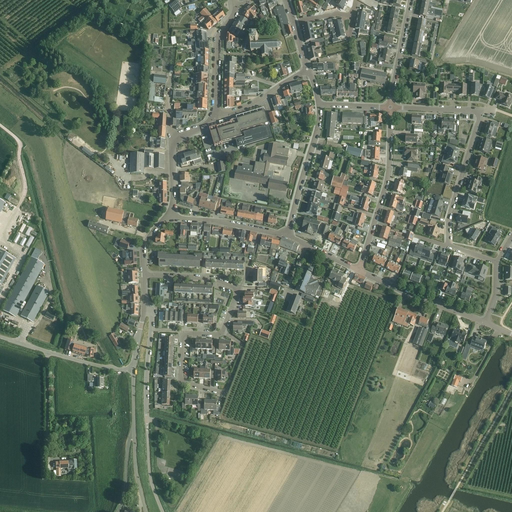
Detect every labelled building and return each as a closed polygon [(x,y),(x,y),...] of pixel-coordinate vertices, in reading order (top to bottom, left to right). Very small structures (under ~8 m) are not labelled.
[(268,4),(266,0),(260,0),(259,1),(260,6),(259,6),(261,12),(262,11),(262,13),(265,13),(264,8),(265,8),(264,5),(268,4)] [(276,0),(266,0),(268,4),(269,9),(274,8),(279,7),(277,2),(276,0)] [(338,0),(335,0),(335,1),(337,2),(335,5),(343,10),(346,5),(338,0)] [(182,8),(178,3),(171,9),(175,14),(182,8)] [(299,15),(307,13),(306,9),(307,7),(303,4),(302,4),(301,3),(296,4),(299,15)] [(422,4),(421,10),(434,13),(435,10),(431,9),(432,6),(429,6),(429,5),(422,4)] [(247,18),(251,21),(251,20),(252,20),(257,16),(254,12),(256,10),(252,5),(245,11),(243,16),(247,18)] [(275,9),(276,10),(278,15),(284,36),(288,35),(286,28),(289,27),(283,6),(275,9)] [(213,27),(217,23),(205,9),(200,14),(204,19),(200,23),(203,26),(204,25),(208,30),(213,26),(213,27)] [(218,23),(225,17),(221,9),(213,17),(218,23)] [(358,13),(357,18),(368,20),(369,16),(371,16),(371,12),(362,10),(362,13),(362,14),(358,13)] [(236,21),(229,32),(235,36),(237,37),(243,26),(246,27),(249,22),(242,17),(238,23),(236,21)] [(357,18),(356,24),(367,26),(369,27),(369,23),(368,23),(368,20),(357,18)] [(336,19),(328,21),(329,25),(330,24),(331,28),(342,26),(341,21),(337,22),(336,19)] [(356,24),(355,29),(359,30),(358,33),(367,35),(368,31),(367,30),(367,26),(356,24)] [(331,28),(330,29),(330,32),(332,32),(333,35),(344,32),(342,26),(331,28)] [(195,42),(207,43),(207,37),(206,32),(197,32),(197,39),(198,40),(194,40),(195,42)] [(233,47),(233,43),(238,43),(238,40),(235,40),(235,36),(229,32),(227,36),(226,49),(234,49),(234,48),(233,47)] [(333,39),(332,39),(333,43),(342,41),(341,38),(345,37),(344,32),(333,35),(333,39)] [(256,51),(257,51),(257,50),(261,50),(261,51),(262,51),(262,55),(261,55),(261,56),(262,56),(262,57),(263,57),(263,56),(268,56),(268,57),(268,56),(272,56),(272,55),(272,50),(273,50),(277,50),(278,50),(280,48),(281,48),(282,48),(281,47),(281,44),(282,44),(282,43),(280,44),(278,42),(278,41),(277,41),(277,42),(258,43),(258,41),(257,41),(257,37),(258,37),(258,36),(257,36),(257,35),(255,35),(254,35),(254,36),(252,36),(252,35),(250,35),(250,36),(249,36),(249,37),(250,37),(250,41),(249,41),(249,42),(250,42),(250,49),(250,50),(250,52),(252,52),(252,50),(256,50),(256,51)] [(314,35),(304,37),(305,43),(311,42),(312,45),(324,42),(323,39),(315,41),(314,35)] [(393,44),(394,38),(385,36),(384,40),(380,39),(379,45),(387,47),(387,43),(393,44)] [(308,50),(310,60),(318,58),(317,54),(321,54),(318,44),(311,45),(312,49),(307,50),(308,50)] [(383,56),(379,56),(390,58),(391,51),(381,49),(380,52),(384,53),(383,56)] [(208,50),(200,50),(199,50),(199,51),(198,51),(198,52),(196,52),(196,54),(194,54),(193,58),(196,59),(196,55),(201,55),(201,67),(208,67),(208,54),(208,50)] [(379,59),(378,62),(389,64),(390,58),(379,56),(379,59)] [(225,75),(235,75),(235,64),(236,64),(236,58),(229,58),(228,64),(226,64),(225,75)] [(411,63),(409,69),(415,70),(415,72),(416,73),(419,74),(420,72),(422,63),(426,64),(427,61),(414,59),(414,62),(412,61),(412,63),(411,63)] [(285,70),(290,68),(289,63),(283,64),(283,66),(277,67),(281,77),(286,75),(285,70)] [(325,71),(335,71),(335,64),(323,64),(313,65),(313,70),(317,70),(317,72),(325,71)] [(385,84),(387,74),(362,69),(360,80),(385,84)] [(154,84),(166,85),(167,77),(155,75),(150,75),(149,84),(151,84),(154,84)] [(199,85),(208,85),(208,80),(208,75),(198,75),(194,75),(194,78),(197,78),(196,85),(199,85)] [(496,79),(493,87),(497,88),(500,81),(501,77),(497,76),(496,79)] [(230,80),(225,80),(225,89),(233,89),(233,83),(233,82),(233,81),(230,81),(230,80)] [(290,87),(291,91),(291,95),(295,94),(296,99),(300,98),(298,93),(303,92),(300,82),(289,85),(290,87)] [(154,102),(163,103),(165,86),(154,84),(151,84),(148,101),(154,102)] [(453,92),(454,85),(448,85),(441,84),(440,95),(447,95),(447,92),(450,92),(453,92)] [(481,93),(483,85),(479,85),(472,84),(471,96),(479,96),(479,93),(481,93)] [(199,85),(199,93),(208,93),(208,85),(199,85)] [(321,96),(336,95),(335,89),(331,89),(331,85),(326,85),(326,87),(320,87),(321,96)] [(349,85),(349,89),(348,98),(354,98),(354,97),(357,97),(358,91),(356,91),(357,90),(356,90),(356,86),(355,86),(355,85),(349,85)] [(425,85),(414,85),(413,93),(416,93),(416,99),(423,99),(423,93),(424,93),(425,85)] [(459,85),(454,85),(453,92),(457,93),(457,92),(459,92),(459,96),(466,96),(467,85),(459,85)] [(486,86),(483,85),(481,93),(483,93),(482,97),(489,100),(493,89),(486,86)] [(233,89),(225,89),(225,97),(234,97),(239,97),(239,89),(233,89)] [(284,93),(285,98),(286,99),(283,100),(286,109),(289,108),(287,101),(290,100),(289,97),(292,96),(291,95),(291,91),(284,93)] [(505,95),(498,92),(496,99),(502,101),(502,102),(505,103),(504,105),(509,107),(511,100),(511,96),(505,94),(505,95)] [(271,100),(275,112),(277,112),(278,112),(278,110),(282,109),(283,110),(286,109),(283,100),(280,101),(279,97),(278,97),(277,97),(276,97),(275,98),(273,99),(271,100)] [(187,106),(187,111),(197,111),(197,105),(198,105),(198,110),(207,110),(207,100),(199,100),(198,103),(196,103),(196,104),(194,104),(194,106),(187,106)] [(297,109),(301,108),(302,112),(306,112),(306,113),(303,113),(304,117),(306,117),(313,117),(312,106),(310,106),(309,103),(301,106),(301,105),(297,107),(297,109)] [(238,149),(255,143),(273,138),(265,112),(264,109),(236,117),(237,120),(236,120),(232,122),(232,121),(230,122),(231,122),(231,123),(217,127),(216,127),(217,129),(210,131),(211,134),(214,145),(235,139),(238,149)] [(197,118),(197,111),(187,111),(176,111),(176,120),(188,121),(188,118),(197,118)] [(278,123),(275,112),(269,114),(272,125),(278,123)] [(327,127),(327,128),(328,128),(328,130),(330,130),(334,130),(334,122),(337,122),(337,114),(335,114),(328,113),(327,121),(327,122),(327,127)] [(165,139),(166,118),(166,114),(161,114),(160,127),(158,127),(158,133),(159,133),(159,138),(165,139)] [(362,124),(363,115),(343,114),(342,123),(362,124)] [(376,127),(376,123),(382,123),(382,116),(376,115),(371,115),(370,119),(371,119),(370,122),(371,122),(371,126),(376,127)] [(421,117),(412,116),(412,124),(421,125),(421,120),(424,120),(424,117),(421,117)] [(448,130),(448,120),(442,120),(442,126),(438,126),(438,133),(444,133),(445,130),(448,130)] [(448,120),(448,130),(451,130),(452,133),(457,134),(457,127),(454,127),(454,120),(448,120)] [(487,124),(484,134),(491,136),(494,129),(497,130),(499,124),(492,122),(491,125),(487,124)] [(328,130),(327,139),(333,140),(338,140),(339,135),(333,135),(334,130),(330,130),(328,130)] [(380,142),(380,137),(381,137),(381,132),(377,131),(377,134),(374,134),(374,142),(369,142),(369,146),(375,146),(375,142),(380,142)] [(414,132),(414,135),(406,135),(405,143),(417,143),(417,136),(421,136),(421,133),(414,132)] [(164,140),(158,140),(158,139),(151,138),(150,142),(151,142),(151,149),(157,149),(164,149),(164,140)] [(490,142),(482,140),(479,151),(487,154),(490,142)] [(236,172),(235,179),(269,185),(268,189),(278,191),(286,192),(287,184),(283,183),(284,179),(273,176),(273,173),(268,172),(269,165),(269,163),(286,166),(288,160),(287,159),(289,150),(277,148),(277,146),(270,144),(269,151),(262,150),(260,160),(262,160),(261,163),(255,162),(255,167),(243,165),(242,167),(237,167),(236,172)] [(447,145),(445,151),(449,152),(448,155),(457,158),(458,157),(459,156),(459,154),(459,153),(459,152),(453,150),(454,147),(447,145)] [(407,149),(405,149),(405,156),(408,156),(407,161),(414,162),(415,156),(416,156),(417,149),(410,149),(407,148),(407,149)] [(361,158),(362,152),(350,149),(349,155),(361,158)] [(130,154),(130,159),(129,159),(128,164),(130,164),(130,173),(144,174),(144,169),(163,169),(164,155),(153,155),(153,151),(145,151),(145,155),(130,154)] [(195,152),(190,153),(192,158),(190,158),(192,162),(193,161),(194,165),(201,163),(200,159),(201,159),(199,155),(196,155),(195,152)] [(192,158),(190,153),(184,155),(185,159),(180,160),(182,167),(184,166),(184,164),(187,163),(192,162),(190,158),(192,158)] [(320,163),(319,168),(327,171),(330,161),(332,162),(333,160),(334,155),(326,153),(325,157),(323,157),(321,163),(320,163)] [(443,157),(441,163),(449,165),(450,162),(456,164),(456,163),(457,163),(458,160),(457,159),(457,158),(448,155),(447,158),(443,157)] [(486,160),(477,157),(476,162),(475,164),(474,168),(482,171),(486,160)] [(218,173),(225,172),(224,162),(217,163),(218,173)] [(408,167),(405,167),(404,170),(401,169),(400,172),(399,172),(399,177),(406,178),(407,172),(417,173),(418,169),(420,169),(421,165),(408,163),(408,167)] [(449,168),(442,166),(440,171),(444,173),(440,183),(449,186),(452,175),(447,173),(449,168)] [(318,171),(316,179),(324,181),(325,177),(328,177),(329,174),(326,173),(318,171)] [(378,174),(364,171),(364,174),(368,174),(367,175),(370,175),(370,179),(377,180),(378,174)] [(180,182),(181,182),(189,182),(190,182),(190,177),(188,177),(188,173),(182,173),(182,177),(180,177),(180,182)] [(331,186),(341,189),(343,183),(344,179),(339,178),(334,177),(331,186)] [(469,187),(468,186),(467,191),(471,192),(475,194),(478,185),(481,186),(483,180),(474,177),(473,180),(471,180),(469,187)] [(402,185),(404,182),(398,180),(397,184),(394,192),(401,194),(403,185),(402,185)] [(322,192),(324,184),(315,182),(313,189),(322,192)] [(360,186),(374,190),(376,184),(369,182),(367,188),(364,187),(365,185),(359,183),(358,185),(360,186)] [(154,188),(154,191),(160,191),(167,191),(167,183),(160,183),(160,188),(158,188),(154,188)] [(189,188),(189,186),(181,186),(181,189),(180,189),(180,195),(181,195),(181,200),(182,201),(181,201),(182,201),(187,197),(186,195),(186,189),(187,189),(189,188)] [(360,186),(360,188),(362,189),(361,193),(372,197),(374,190),(360,186)] [(346,198),(348,191),(342,189),(339,196),(346,198)] [(312,192),(311,198),(325,202),(326,198),(322,197),(323,195),(312,192)] [(159,197),(157,197),(157,201),(160,201),(160,204),(167,204),(167,193),(159,193),(159,197)] [(199,207),(204,209),(207,200),(208,195),(200,193),(198,199),(196,205),(199,206),(199,207)] [(187,197),(182,201),(182,202),(182,201),(183,203),(187,204),(193,206),(193,205),(196,205),(198,199),(197,198),(195,199),(194,201),(192,200),(192,198),(190,195),(187,197)] [(393,196),(391,202),(404,206),(405,203),(404,203),(405,199),(399,198),(393,196)] [(465,196),(462,207),(470,209),(473,199),(465,196)] [(212,201),(210,210),(215,212),(215,211),(218,211),(220,205),(221,199),(213,197),(212,201)] [(317,205),(319,206),(320,204),(324,205),(324,204),(325,202),(311,198),(309,203),(317,205)] [(358,199),(357,203),(369,206),(371,200),(364,198),(363,201),(358,199)] [(429,207),(441,211),(442,207),(443,204),(435,201),(435,202),(431,201),(431,200),(429,207)] [(351,204),(361,207),(360,210),(367,213),(369,206),(357,203),(352,201),(351,204)] [(315,206),(309,204),(306,213),(312,215),(312,214),(316,216),(319,207),(315,206)] [(440,214),(441,211),(429,207),(427,213),(431,214),(431,215),(439,217),(440,214)] [(122,224),(124,212),(108,209),(106,220),(122,224)] [(469,219),(471,213),(463,211),(462,216),(459,215),(458,223),(466,224),(468,219),(469,219)] [(134,214),(124,212),(122,224),(137,227),(138,219),(133,218),(134,214)] [(388,212),(386,218),(392,220),(394,220),(395,217),(393,216),(394,213),(388,212)] [(276,215),(270,214),(268,223),(276,225),(277,218),(275,218),(276,215)] [(358,214),(357,220),(364,222),(366,216),(358,214)] [(348,217),(347,221),(355,224),(355,226),(362,229),(364,222),(357,220),(354,219),(353,219),(351,218),(348,217)] [(414,226),(416,226),(418,219),(412,217),(410,224),(410,225),(414,226)] [(386,218),(384,224),(390,226),(391,222),(393,223),(394,220),(392,220),(386,218)] [(303,233),(312,235),(313,231),(317,232),(320,223),(305,219),(302,228),(304,228),(303,233)] [(107,234),(109,228),(90,221),(88,227),(107,234)] [(190,227),(190,224),(181,224),(180,231),(181,231),(180,236),(180,237),(184,238),(185,231),(189,232),(189,227),(190,227)] [(201,231),(202,225),(191,224),(190,232),(197,233),(197,234),(200,234),(200,231),(201,231)] [(214,235),(220,236),(221,231),(221,227),(213,226),(213,231),(215,231),(214,235)] [(383,227),(382,233),(396,237),(397,234),(395,233),(395,234),(390,232),(391,229),(383,227)] [(437,235),(439,230),(432,227),(429,236),(437,239),(438,236),(437,235)] [(493,227),(489,234),(492,235),(488,242),(495,246),(497,243),(498,244),(500,240),(498,240),(500,236),(496,234),(498,230),(493,227)] [(471,228),(465,230),(466,234),(470,236),(468,238),(474,242),(479,233),(471,228)] [(221,231),(220,236),(223,237),(223,235),(228,236),(228,239),(232,239),(232,236),(231,236),(232,230),(224,229),(224,231),(221,231)] [(328,240),(334,243),(338,233),(340,230),(338,229),(336,232),(335,232),(334,234),(331,233),(328,240)] [(343,231),(340,230),(338,233),(334,243),(339,246),(343,239),(340,237),(343,231)] [(165,235),(163,235),(158,234),(158,238),(156,238),(156,243),(164,244),(164,240),(167,240),(167,236),(173,236),(174,232),(165,231),(165,235)] [(247,242),(247,238),(245,238),(246,232),(240,231),(238,238),(240,239),(240,242),(244,243),(244,241),(247,242)] [(256,241),(257,238),(257,234),(249,232),(247,242),(252,243),(253,240),(256,241)] [(388,237),(393,239),(393,240),(390,239),(388,245),(400,248),(402,240),(397,238),(397,237),(396,237),(382,233),(380,238),(387,241),(388,237)] [(22,237),(17,247),(21,249),(25,239),(22,237)] [(266,237),(266,238),(262,237),(260,246),(271,248),(273,238),(266,237)] [(279,246),(281,240),(273,238),(271,248),(271,249),(269,255),(275,256),(276,252),(273,252),(273,250),(278,251),(279,246)] [(282,238),(281,240),(279,246),(296,253),(299,245),(294,244),(294,243),(282,238)] [(130,243),(122,240),(119,247),(128,250),(130,243)] [(342,247),(347,250),(351,243),(345,240),(342,247)] [(357,245),(351,243),(347,250),(353,252),(357,245)] [(422,256),(425,247),(417,244),(417,246),(413,244),(409,255),(413,256),(414,254),(422,256)] [(432,249),(425,247),(422,256),(429,259),(428,262),(432,263),(436,252),(432,251),(432,249)] [(44,265),(37,261),(42,252),(36,249),(31,258),(2,311),(15,318),(44,265)] [(16,260),(0,250),(0,294),(4,288),(1,286),(16,260)] [(137,265),(137,252),(124,252),(125,266),(137,265)] [(444,263),(447,264),(450,255),(445,254),(445,255),(442,254),(442,253),(439,252),(436,260),(439,261),(438,264),(443,266),(444,263)] [(159,266),(166,266),(167,257),(166,257),(166,254),(159,253),(158,259),(160,259),(159,266)] [(195,255),(194,259),(193,259),(193,268),(200,268),(200,261),(201,261),(201,256),(195,255)] [(372,262),(378,265),(382,258),(376,255),(372,262)] [(465,268),(461,267),(463,260),(456,257),(452,268),(457,270),(456,273),(462,275),(465,268)] [(387,261),(382,258),(378,265),(384,268),(387,261)] [(283,261),(281,260),(280,264),(283,265),(283,267),(281,272),(282,272),(281,273),(287,276),(291,267),(285,265),(286,262),(285,261),(283,261)] [(205,261),(204,263),(206,263),(206,269),(213,269),(213,261),(210,261),(207,261),(206,261),(205,261)] [(387,269),(392,272),(396,265),(390,262),(387,269)] [(401,268),(396,265),(392,272),(398,275),(401,268)] [(478,269),(476,268),(471,266),(469,273),(476,275),(476,276),(484,279),(487,268),(479,266),(478,269)] [(137,269),(126,269),(126,273),(128,273),(128,277),(127,277),(127,279),(128,279),(128,283),(138,283),(137,272),(137,269)] [(254,271),(254,277),(263,278),(263,272),(266,272),(267,269),(259,269),(259,272),(254,271)] [(321,291),(322,287),(320,286),(317,281),(311,278),(314,271),(311,270),(310,271),(306,269),(305,272),(303,271),(296,290),(315,298),(316,296),(320,298),(322,292),(321,291)] [(344,276),(333,271),(329,279),(337,282),(335,286),(338,287),(338,288),(342,290),(346,282),(342,280),(344,276)] [(404,271),(402,277),(411,280),(410,281),(419,284),(422,277),(413,274),(412,274),(413,273),(411,272),(409,271),(408,273),(404,271)] [(353,281),(363,285),(366,279),(356,274),(353,281)] [(263,278),(254,277),(254,283),(259,283),(259,286),(266,287),(266,283),(263,283),(263,278)] [(271,282),(269,287),(279,291),(281,285),(275,283),(273,282),(271,282)] [(370,291),(373,285),(367,283),(364,289),(370,291)] [(168,291),(168,286),(164,286),(164,285),(157,284),(156,297),(164,297),(164,291),(168,291)] [(452,284),(450,288),(449,287),(446,293),(455,296),(457,290),(454,289),(456,285),(452,284)] [(32,323),(49,293),(37,286),(21,316),(32,323)] [(130,296),(138,296),(138,287),(132,287),(132,290),(122,291),(122,296),(130,296)] [(468,287),(465,294),(463,293),(461,299),(469,302),(471,297),(470,296),(471,292),(473,293),(474,290),(468,287)] [(271,289),(270,294),(272,295),(270,301),(275,302),(277,296),(276,295),(278,292),(271,289)] [(245,293),(245,298),(252,299),(254,299),(254,296),(257,296),(258,291),(251,290),(250,293),(245,293)] [(295,315),(302,298),(294,295),(287,312),(295,315)] [(130,296),(130,304),(138,303),(138,296),(130,296)] [(245,298),(243,298),(243,304),(248,304),(248,307),(255,307),(256,301),(252,301),(252,299),(245,298)] [(138,306),(132,305),(126,305),(126,310),(131,310),(131,315),(138,315),(138,306)] [(417,316),(408,312),(398,309),(393,322),(407,327),(408,324),(413,326),(415,321),(416,318),(417,318),(417,317),(417,316)] [(238,313),(238,319),(246,319),(250,319),(250,316),(250,313),(250,310),(246,310),(245,310),(243,310),(243,313),(238,313)] [(55,316),(47,312),(45,316),(53,320),(55,316)] [(203,324),(208,324),(209,316),(206,316),(206,313),(201,312),(201,315),(201,320),(203,321),(203,324)] [(187,323),(193,323),(193,316),(188,315),(188,314),(185,314),(185,320),(188,320),(187,323)] [(209,316),(208,324),(214,324),(214,322),(217,322),(217,315),(211,314),(211,317),(209,316)] [(201,320),(201,315),(198,315),(198,316),(193,316),(193,323),(198,324),(198,320),(201,320)] [(429,329),(430,327),(426,325),(428,320),(421,317),(418,325),(421,326),(415,341),(423,344),(429,329)] [(234,324),(233,331),(238,331),(238,333),(239,334),(240,334),(241,334),(242,333),(242,331),(242,327),(246,327),(246,326),(249,326),(253,326),(255,322),(249,322),(246,322),(238,322),(238,325),(234,324)] [(434,323),(431,333),(435,334),(436,332),(445,336),(448,327),(444,326),(442,325),(438,323),(438,325),(434,323)] [(120,327),(127,332),(130,329),(122,324),(120,327)] [(262,330),(260,336),(268,340),(271,334),(262,330)] [(460,333),(454,330),(451,338),(455,339),(454,342),(459,344),(460,341),(464,343),(467,335),(465,335),(466,334),(461,332),(460,333)] [(114,334),(109,337),(114,344),(116,347),(120,345),(118,342),(114,334)] [(485,347),(485,346),(487,342),(477,338),(476,340),(473,339),(470,347),(473,348),(474,346),(483,350),(484,349),(485,349),(485,347)] [(68,339),(65,349),(71,351),(74,341),(68,339)] [(193,346),(192,353),(195,353),(195,352),(197,352),(197,350),(201,350),(201,341),(196,341),(196,346),(193,346)] [(207,341),(206,350),(212,350),(212,353),(215,353),(215,346),(212,346),(212,341),(207,341)] [(221,351),(225,351),(225,342),(219,342),(219,347),(216,347),(216,354),(221,354),(221,351)] [(225,342),(225,351),(228,351),(228,356),(233,356),(233,347),(230,347),(230,342),(225,342)] [(74,343),(72,352),(83,355),(84,354),(87,355),(87,357),(93,357),(93,352),(96,352),(96,348),(92,348),(92,349),(87,349),(87,348),(86,348),(86,347),(74,343)] [(205,370),(205,379),(210,379),(213,379),(214,372),(211,372),(211,370),(208,370),(208,366),(206,366),(205,370)] [(194,379),(199,379),(200,370),(197,370),(197,368),(191,367),(191,377),(194,377),(194,379)] [(228,373),(226,373),(221,372),(221,369),(215,369),(214,377),(218,377),(218,382),(225,382),(226,377),(228,377),(228,373)] [(455,376),(451,386),(457,388),(459,382),(461,383),(462,378),(455,376)] [(97,379),(97,382),(94,382),(94,388),(103,388),(103,379),(97,379)] [(192,406),(192,396),(186,396),(186,401),(183,401),(182,408),(186,409),(186,405),(192,406)] [(201,411),(202,404),(202,403),(202,402),(198,402),(198,396),(192,396),(192,406),(198,406),(198,409),(198,411),(201,411)] [(208,410),(211,411),(211,401),(205,401),(205,405),(202,404),(201,411),(201,414),(201,415),(205,415),(205,413),(207,413),(208,410)] [(217,401),(211,401),(211,411),(214,411),(214,413),(216,413),(216,415),(220,416),(220,405),(217,405),(217,401)] [(60,463),(56,463),(56,468),(60,468),(60,469),(68,469),(68,470),(68,472),(71,472),(71,470),(77,470),(76,461),(71,461),(71,463),(68,463),(68,462),(60,463)] [(54,470),(51,470),(51,464),(45,465),(45,472),(51,472),(51,475),(54,475),(54,470)]
